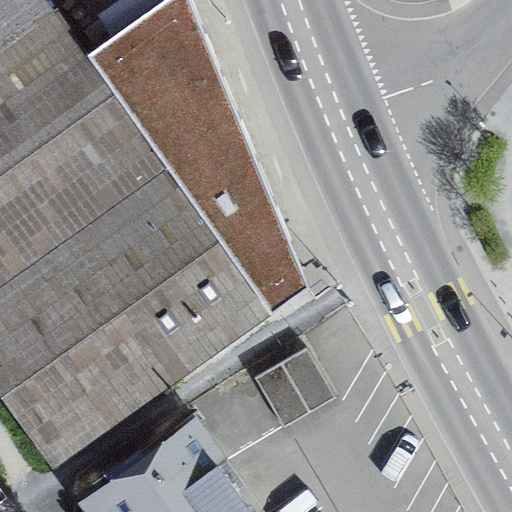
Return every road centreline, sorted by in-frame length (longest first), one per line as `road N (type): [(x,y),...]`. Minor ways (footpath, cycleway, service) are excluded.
road 1 (tertiary): [(511,473),(335,121)]
road 2 (residential): [(335,121),(470,60),(511,5)]
road 3 (tertiary): [(335,121),(293,0)]
